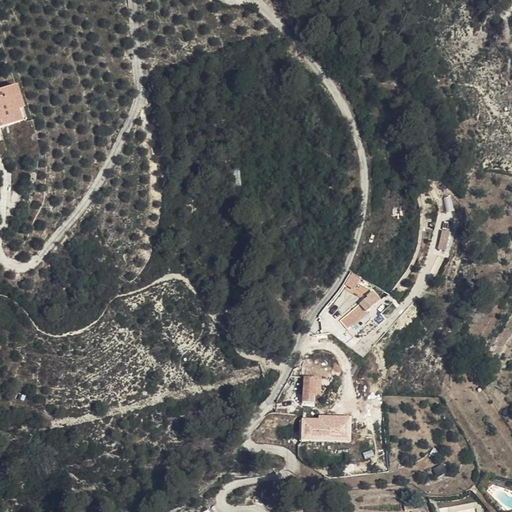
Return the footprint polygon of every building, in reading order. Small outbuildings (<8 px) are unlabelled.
[(0,128),(21,122),(9,87),(0,90),(0,128)] [(379,298),(372,289),(365,294),(372,303),(379,298)] [(305,391),(317,403),(317,380),(306,379),(305,391)] [(311,405),(300,393),(300,404),(311,405)] [(302,442),(351,441),(351,417),(302,417),(302,442)]
